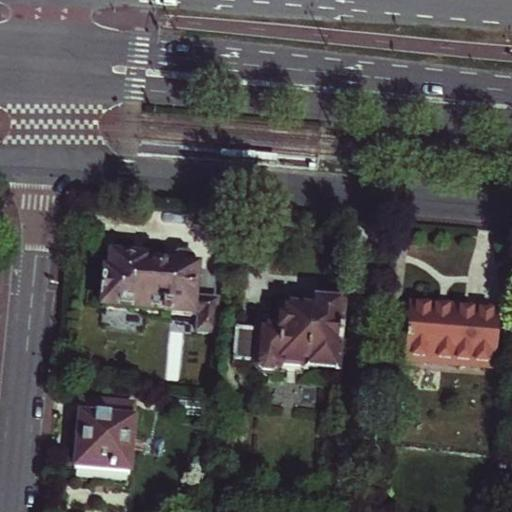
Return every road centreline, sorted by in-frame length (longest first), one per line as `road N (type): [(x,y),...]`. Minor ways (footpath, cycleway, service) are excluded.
road 1 (tertiary): [(46,163),(511,205)]
road 2 (primary): [(53,84),(511,123)]
road 3 (primary): [(511,88),(56,48)]
road 4 (residential): [(11,511),(46,163)]
road 5 (tertiary): [(511,10),(392,0)]
